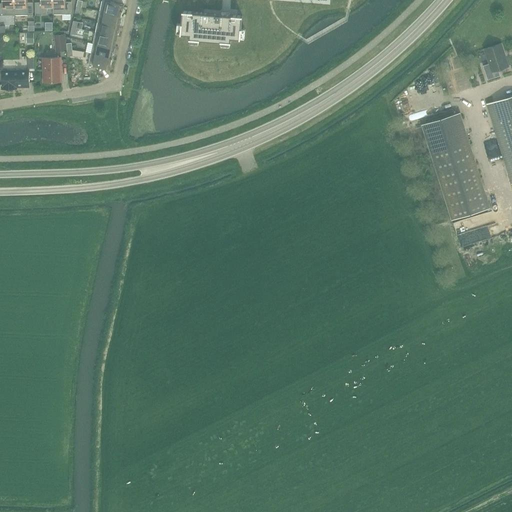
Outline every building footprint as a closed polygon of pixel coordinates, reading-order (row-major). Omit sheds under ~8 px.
[(0,15),(15,15),(15,3),(14,0),(2,0),(3,3),(0,3),(0,15)] [(14,0),(15,3),(15,15),(33,15),(33,2),(27,2),(26,0),(14,0)] [(53,14),(54,14),(53,2),(53,0),(41,0),(41,2),(35,2),(36,15),(48,14),(48,8),(53,8),(53,14)] [(53,0),(53,2),(54,14),(72,14),(71,2),(65,2),(65,0),(53,0)] [(102,0),(100,11),(122,16),(124,5),(115,3),(115,0),(102,0)] [(100,11),(98,22),(119,27),(122,16),(100,11)] [(182,11),(180,33),(189,34),(189,38),(231,41),(231,38),(239,38),(241,16),(237,16),(225,15),(204,13),(182,11)] [(98,22),(96,33),(117,37),(119,27),(98,22)] [(96,33),(94,43),(115,48),(117,37),(96,33)] [(56,51),(66,50),(65,34),(55,35),(56,51)] [(94,43),(91,54),(113,58),(115,48),(94,43)] [(489,64),(483,66),(488,80),(500,76),(498,70),(508,66),(501,44),(485,49),(489,64)] [(110,69),(113,58),(91,54),(89,65),(110,69)] [(61,58),(43,58),(44,82),(62,82),(61,58)] [(2,89),(17,89),(17,87),(30,87),(30,70),(2,71),(2,89)] [(511,96),(488,104),(511,179),(511,96)] [(422,124),(452,220),(490,208),(460,112),(422,124)]
